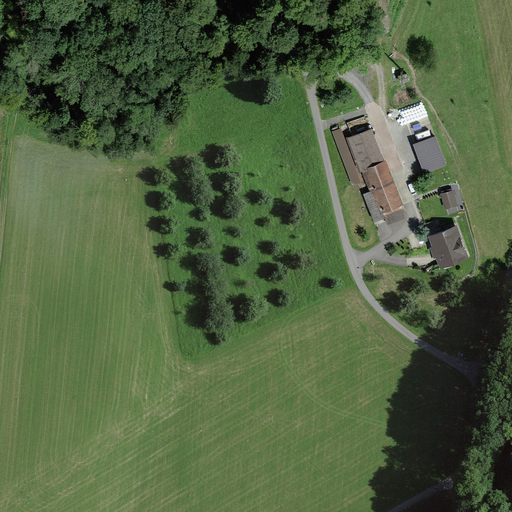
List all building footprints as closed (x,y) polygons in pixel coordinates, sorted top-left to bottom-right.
[(347,135),(372,126),(368,116),(343,125),(347,135)] [(341,130),(333,133),(355,189),(366,185),(379,217),(400,209),(370,130),(344,139),(341,130)] [(426,171),(448,162),(436,133),(414,141),(426,171)] [(448,191),(437,195),(442,209),(454,205),(448,191)] [(460,204),(448,208),(450,214),(462,210),(460,204)] [(449,225),(424,235),(436,266),(462,256),(449,225)]
